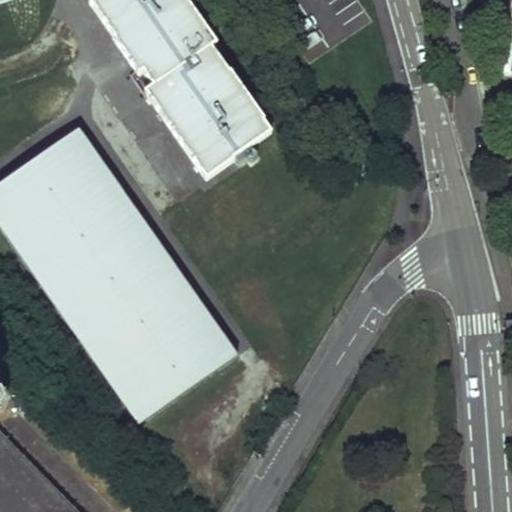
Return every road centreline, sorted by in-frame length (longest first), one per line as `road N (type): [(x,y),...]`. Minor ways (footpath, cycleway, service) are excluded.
road 1 (residential): [(249,511),(372,309),(408,269),(462,243)]
road 2 (tertiary): [(462,243),(477,324),(491,511)]
road 3 (tertiary): [(462,243),(400,0)]
